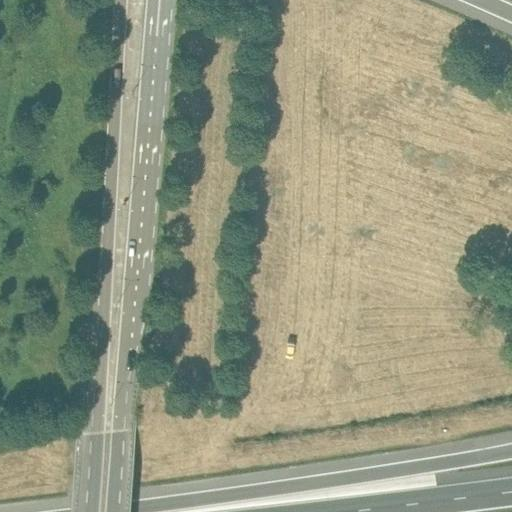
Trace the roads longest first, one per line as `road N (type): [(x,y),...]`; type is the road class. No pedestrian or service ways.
road 1 (secondary): [(111,511),(153,0)]
road 2 (secondary): [(122,0),(88,511)]
road 3 (motorway): [(511,452),(134,511)]
road 4 (motorway): [(511,489),(340,511)]
